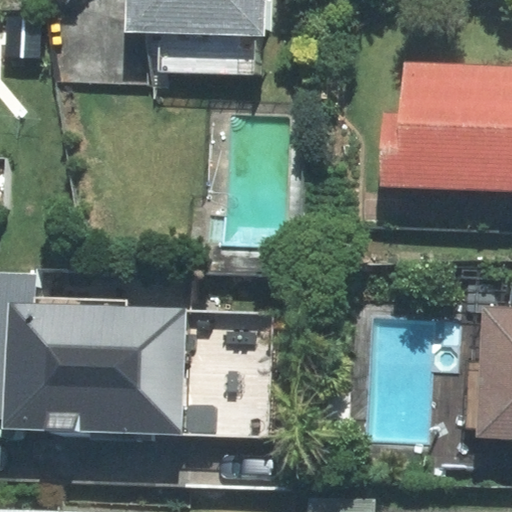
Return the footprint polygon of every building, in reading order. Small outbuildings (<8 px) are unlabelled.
[(130,0),(130,27),(162,28),(160,71),(253,75),(255,36),(263,37),(265,0),(130,0)] [(511,188),(511,66),(404,62),(402,116),(385,115),(382,183),(511,188)] [(36,275),(0,272),(0,417),(5,418),(4,427),(183,434),(187,308),(127,305),(127,299),(35,296),(36,275)] [(511,307),(483,307),(477,437),(511,438),(511,307)] [(374,511),(375,499),(309,498),(308,511),(374,511)]
